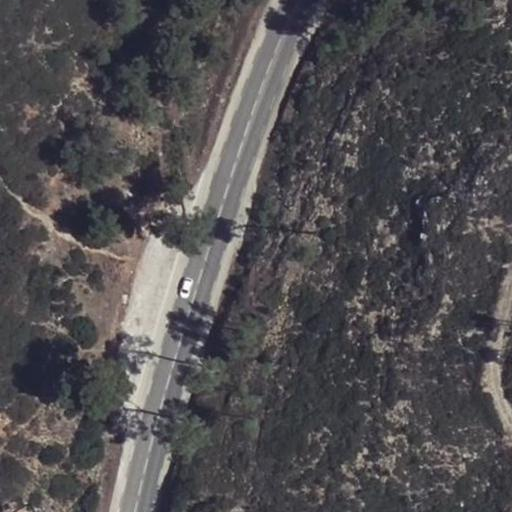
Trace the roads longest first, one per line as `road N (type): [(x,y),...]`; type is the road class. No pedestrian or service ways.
road 1 (primary): [(139,511),(185,296),(245,130),(304,0)]
road 2 (unknown): [(511,414),(491,377),(494,330),(511,276)]
